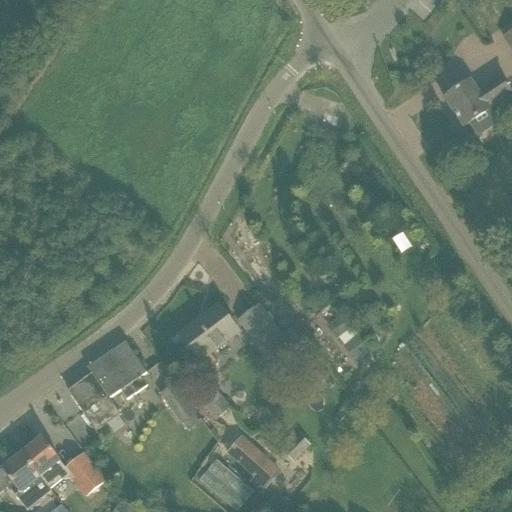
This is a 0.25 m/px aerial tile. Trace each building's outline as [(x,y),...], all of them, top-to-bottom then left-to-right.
[(470,81),(444,99),(464,128),(490,111),(488,108),(511,92),(502,77),(478,93),(470,81)] [(239,333),(219,306),(179,336),(199,363),(207,374),(218,366),(219,360),(213,352),(239,333)] [(282,340),(284,339),(259,306),(239,321),(264,354),(282,340)] [(339,339),(353,329),(343,315),(327,327),(337,341),(339,339)] [(370,352),(359,336),(345,347),(344,348),(355,363),(370,352)] [(147,374),(126,343),(88,369),(93,376),(68,392),(96,432),(107,425),(113,433),(125,425),(119,417),(121,415),(110,399),(121,392),(127,401),(135,395),(147,387),(142,378),(147,374)] [(181,424),(195,415),(174,385),(161,395),(181,424)] [(209,413),(216,421),(231,409),(224,400),(209,413)] [(224,447),(229,451),(230,452),(225,457),(236,466),(234,468),(251,482),(263,470),(270,461),(236,432),(224,447)] [(42,439),(21,455),(50,490),(61,482),(72,479),(86,497),(87,497),(105,483),(106,482),(84,455),(66,470),(42,439)] [(26,511),(52,493),(50,490),(21,455),(1,471),(19,493),(14,496),(26,511)]
